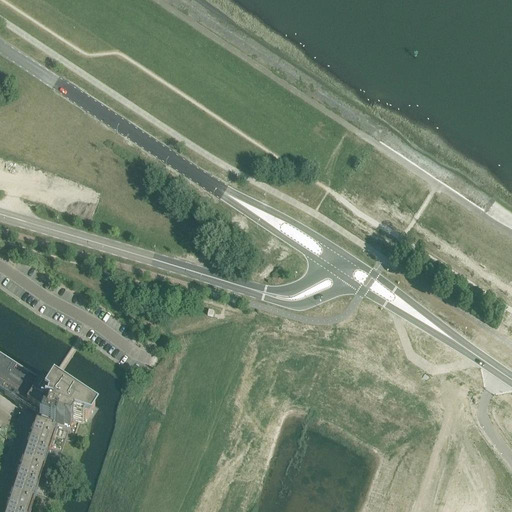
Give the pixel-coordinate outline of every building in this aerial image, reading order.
[(403,357),(397,368),(415,380),(422,370),(403,357)] [(0,394),(27,412),(27,411),(39,392),(38,386),(35,385),(37,382),(0,358),(0,394)] [(47,500),(65,443),(73,445),(80,423),(85,426),(95,410),(56,389),(56,390),(57,390),(55,394),(48,390),(42,386),(39,392),(27,411),(32,414),(39,419),(37,424),(57,431),(36,496),(47,500)] [(387,434),(392,424),(378,417),(373,428),(387,434)] [(57,431),(37,424),(36,424),(7,511),(30,511),(36,496),(57,431)]
